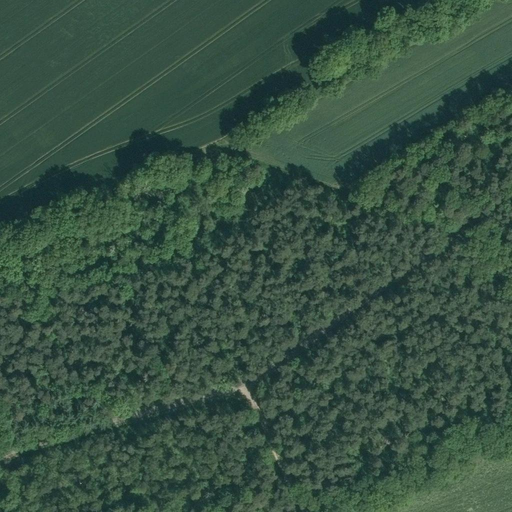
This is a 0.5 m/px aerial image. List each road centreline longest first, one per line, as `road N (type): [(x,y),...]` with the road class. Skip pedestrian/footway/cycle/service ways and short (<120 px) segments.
road 1 (residential): [(511,199),(241,385),(0,460)]
road 2 (track): [(299,511),(241,385)]
